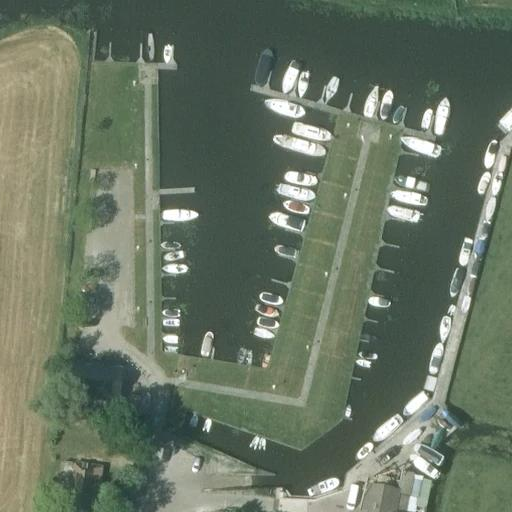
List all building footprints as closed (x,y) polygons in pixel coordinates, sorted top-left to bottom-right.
[(116,401),(119,373),(76,370),(73,397),(116,401)] [(125,421),(124,430),(138,432),(139,422),(125,421)] [(106,435),(80,431),(77,452),(102,456),(106,435)] [(75,464),(68,511),(88,511),(89,508),(95,509),(101,469),(75,464)] [(405,511),(408,498),(413,475),(401,473),(399,484),(390,482),(388,492),(376,489),(378,482),(368,480),(367,487),(361,511),(405,511)]
